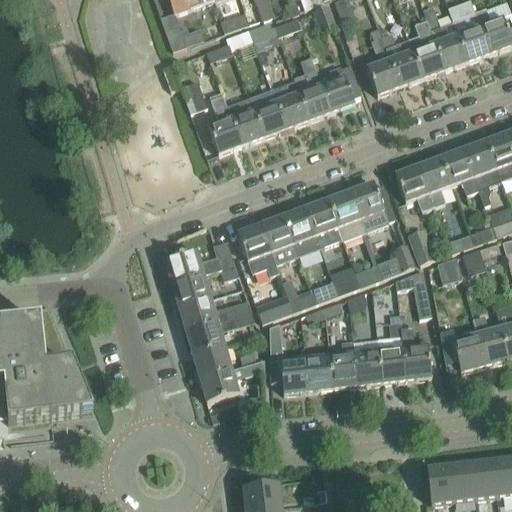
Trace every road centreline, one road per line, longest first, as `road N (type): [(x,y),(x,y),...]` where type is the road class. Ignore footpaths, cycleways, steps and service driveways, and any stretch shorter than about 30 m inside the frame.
road 1 (residential): [(114,285),(131,240),(511,98)]
road 2 (unclassified): [(511,416),(196,458)]
road 3 (residential): [(154,434),(114,285)]
